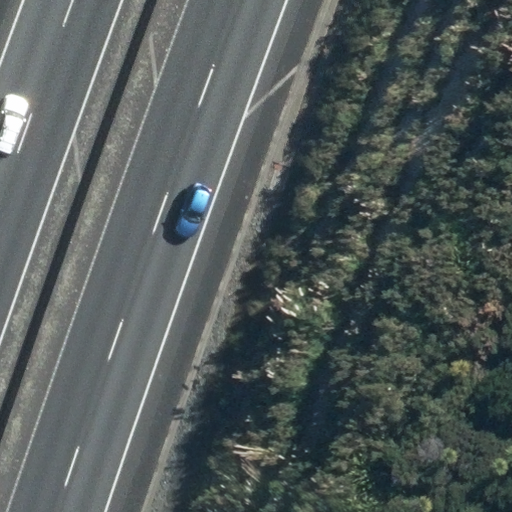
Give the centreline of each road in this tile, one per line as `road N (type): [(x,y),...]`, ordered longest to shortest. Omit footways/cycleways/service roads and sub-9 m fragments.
road 1 (motorway): [(240,0),(56,511)]
road 2 (motorway): [(0,204),(72,0)]
